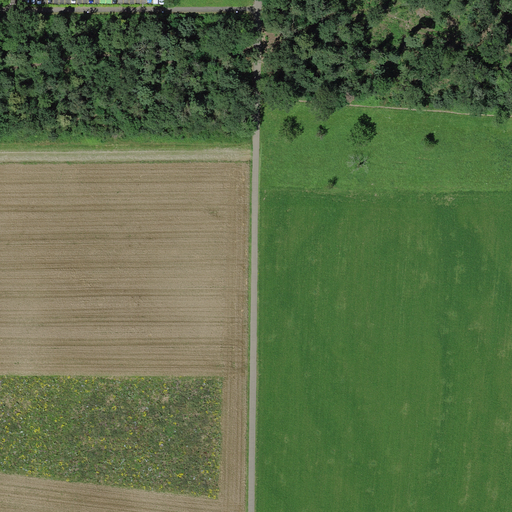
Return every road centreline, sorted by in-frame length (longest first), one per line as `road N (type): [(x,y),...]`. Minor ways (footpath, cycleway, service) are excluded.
road 1 (track): [(259,0),(250,511)]
road 2 (track): [(0,71),(130,76),(256,62)]
road 3 (track): [(255,110),(511,127)]
road 4 (track): [(255,142),(0,140)]
